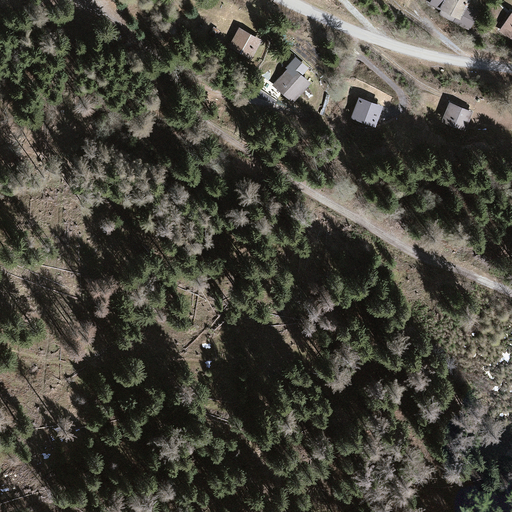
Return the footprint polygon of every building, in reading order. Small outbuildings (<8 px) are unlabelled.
[(466,0),(464,0),(430,0),(428,5),(457,19),(466,0)] [(105,17),(97,11),(93,17),(101,22),(105,17)] [(511,15),(510,14),(501,32),(511,37),(511,15)] [(259,40),(236,30),(228,48),(251,58),(259,40)] [(306,83),(285,68),(272,85),(293,100),(306,83)] [(383,105),(355,99),(351,119),(379,125),(383,105)] [(472,110),(447,105),(443,124),(467,129),(472,110)]
